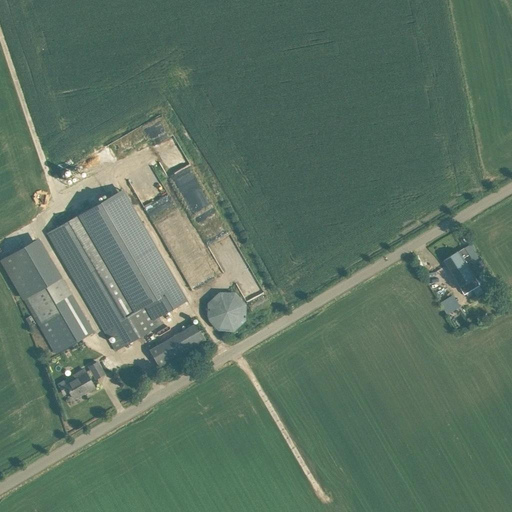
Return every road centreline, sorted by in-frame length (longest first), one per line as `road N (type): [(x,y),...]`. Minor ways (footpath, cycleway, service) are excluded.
road 1 (unclassified): [(0,492),(511,186)]
road 2 (track): [(0,31),(59,206)]
